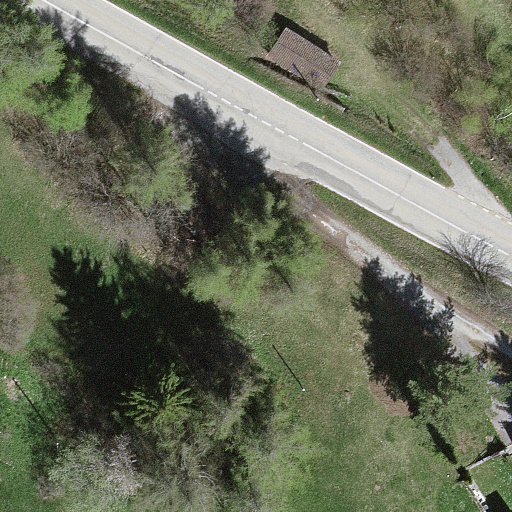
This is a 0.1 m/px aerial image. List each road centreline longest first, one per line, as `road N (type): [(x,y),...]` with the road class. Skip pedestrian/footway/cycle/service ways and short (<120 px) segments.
road 1 (tertiary): [(48,0),(511,255)]
road 2 (track): [(511,349),(283,188),(276,170),(285,131)]
